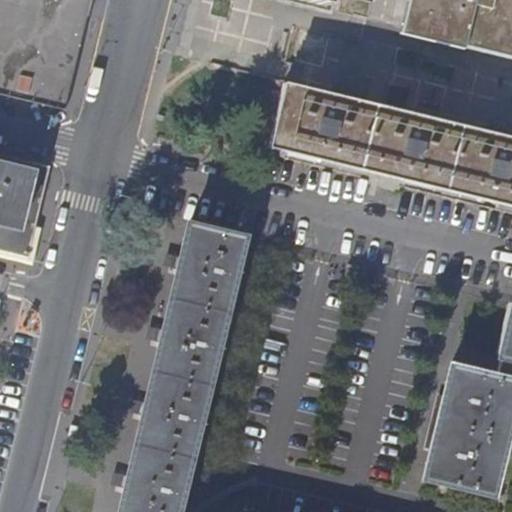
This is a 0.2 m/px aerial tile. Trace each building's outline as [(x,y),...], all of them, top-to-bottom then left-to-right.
[(83,31),(90,0),(0,0),(0,96),(64,112),(83,31)] [(288,0),(330,11),(332,0),(288,0)] [(511,0),(429,0),(421,30),(470,42),(511,52),(511,0)] [(511,142),(415,120),(285,89),(272,144),(363,165),(511,201),(511,142)] [(41,195),(47,168),(0,156),(0,251),(25,258),(41,195)] [(511,511),(174,511),(180,488),(241,242),(188,229),(119,511),(511,511),(511,302),(511,303),(497,356),(500,356),(493,378),(449,367),(421,478),(488,495),(511,398),(511,382),(507,381),(511,359),(511,511)] [(358,285),(361,274),(344,270),(341,281),(358,285)]
